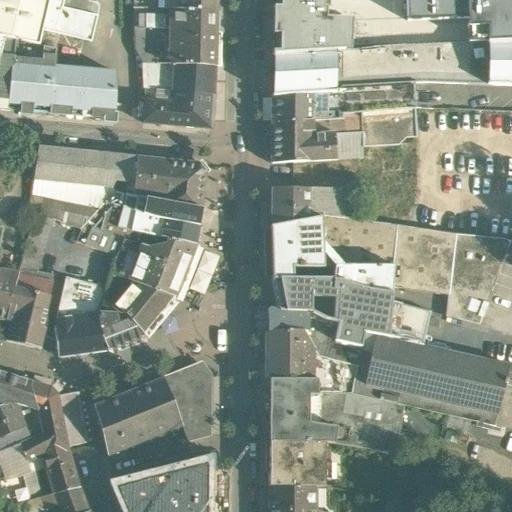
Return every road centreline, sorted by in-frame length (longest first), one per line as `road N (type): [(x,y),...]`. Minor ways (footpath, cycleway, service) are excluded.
road 1 (residential): [(244,147),(239,511)]
road 2 (residential): [(244,147),(0,128)]
road 3 (unknown): [(239,390),(82,421)]
road 4 (residential): [(244,0),(244,147)]
